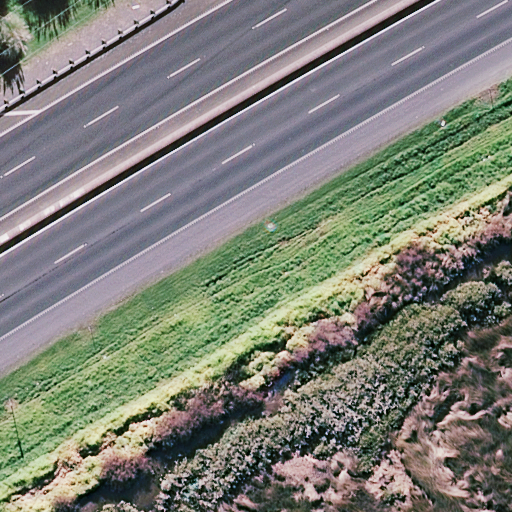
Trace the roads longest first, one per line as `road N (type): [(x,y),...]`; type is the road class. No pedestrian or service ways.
road 1 (trunk): [(511,6),(0,307)]
road 2 (trunk): [(0,160),(284,0)]
